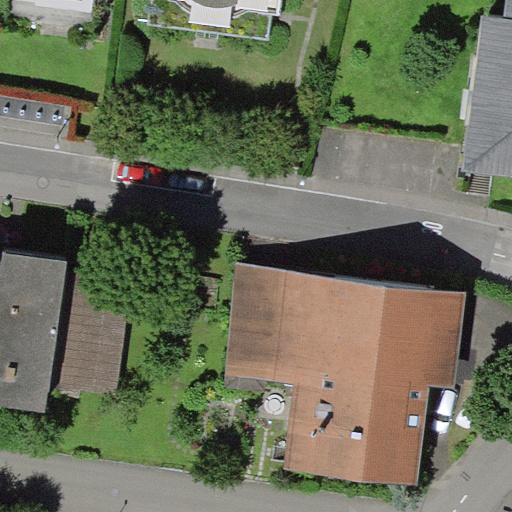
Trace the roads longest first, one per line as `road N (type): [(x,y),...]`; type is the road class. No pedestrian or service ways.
road 1 (residential): [(0,177),(511,271)]
road 2 (residential): [(199,511),(0,482)]
